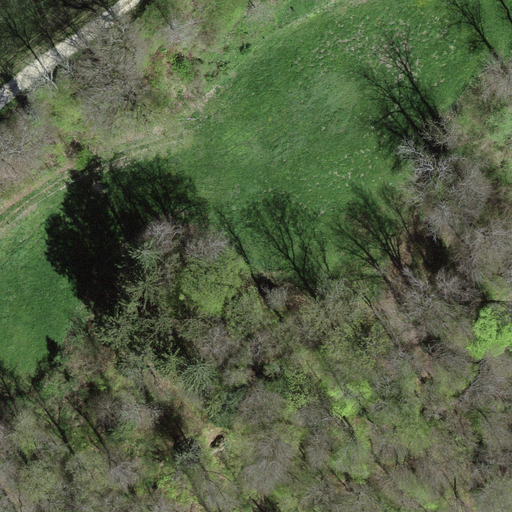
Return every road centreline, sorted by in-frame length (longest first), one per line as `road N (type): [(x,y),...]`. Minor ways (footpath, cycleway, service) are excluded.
road 1 (track): [(0,218),(63,168),(233,86),(350,10),(379,0)]
road 2 (track): [(0,120),(131,0)]
